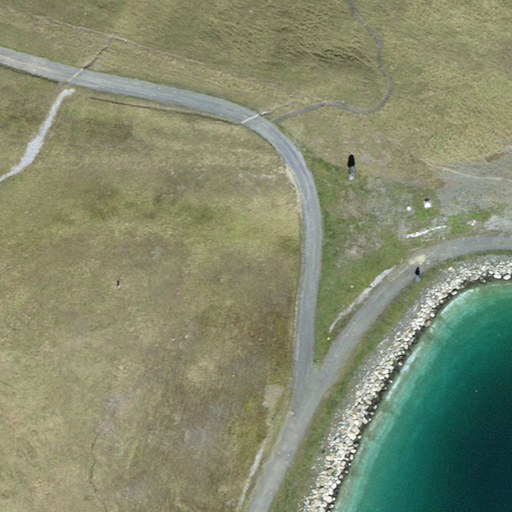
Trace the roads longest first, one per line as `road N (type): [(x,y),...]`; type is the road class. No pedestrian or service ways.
road 1 (track): [(254,511),(305,394),(303,196),(283,147),(244,117),(0,52)]
road 2 (track): [(305,394),(366,312),(419,264),(461,245),(511,243)]
